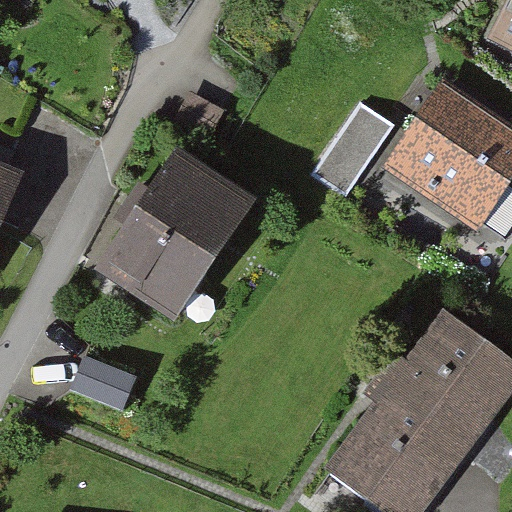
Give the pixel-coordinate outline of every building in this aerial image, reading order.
[(511,10),(492,51),(511,60),(511,10)] [(511,192),(511,135),(443,90),(385,176),(480,239),(511,192)] [(175,129),(207,148),(226,117),(194,98),(175,129)] [(360,109),(327,177),(358,192),(391,124),(360,109)] [(91,272),(167,324),(249,207),(173,154),(91,272)] [(0,237),(24,183),(0,172),(0,237)] [(325,478),(369,511),(429,511),(511,403),(511,369),(445,319),(325,478)] [(73,398),(125,419),(138,383),(86,363),(73,398)]
